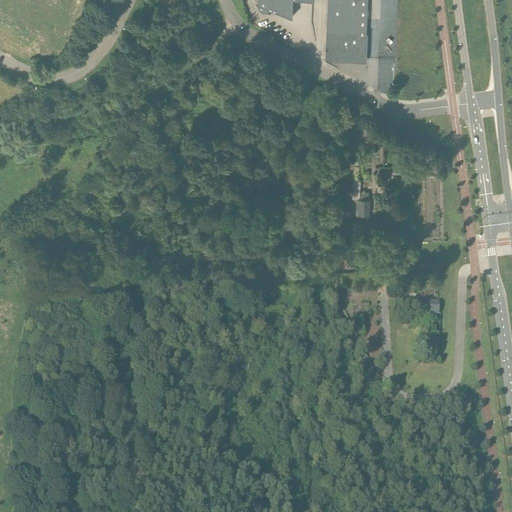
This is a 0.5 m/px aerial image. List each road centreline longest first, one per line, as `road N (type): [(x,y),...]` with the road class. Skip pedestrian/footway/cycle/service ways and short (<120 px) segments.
road 1 (unclassified): [(470,103),(393,109),(246,34),(224,0)]
road 2 (secondary): [(487,221),(511,395)]
road 3 (unclassified): [(128,0),(99,56),(74,77),(44,80),(0,59)]
